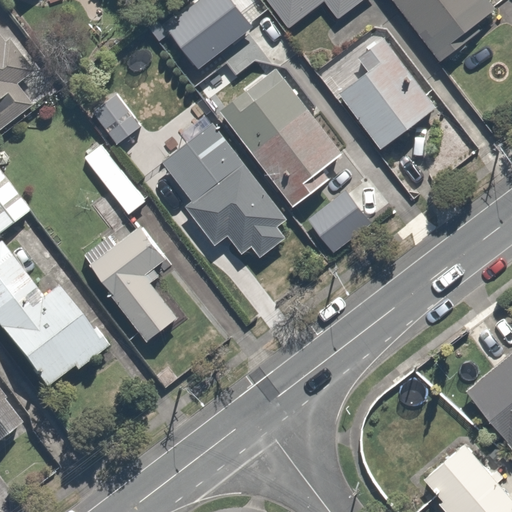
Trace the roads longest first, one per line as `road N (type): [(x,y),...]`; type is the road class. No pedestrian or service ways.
road 1 (secondary): [(256,414),(511,219)]
road 2 (secondary): [(128,511),(256,414)]
road 3 (residential): [(256,414),(330,511)]
